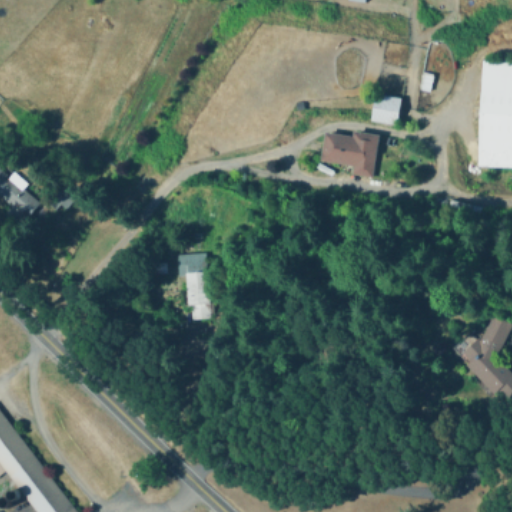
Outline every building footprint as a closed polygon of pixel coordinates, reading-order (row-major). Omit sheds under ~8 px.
[(511,56),(511,163),(478,162),(484,55),(511,56)] [(403,99),(397,124),(371,118),(377,93),(403,99)] [(329,130),(357,137),(358,130),(383,136),(373,175),(351,170),(352,166),(322,158),(329,130)] [(0,165),(13,177),(16,174),(32,189),(29,192),(39,201),(24,218),(12,207),(13,204),(0,192),(0,165)] [(209,253),(214,316),(198,317),(197,304),(190,305),(187,275),(182,275),(180,256),(209,253)] [(511,368),(511,396),(504,388),(499,393),(471,364),(477,360),(471,351),(483,342),(500,316),(511,321),(511,331),(500,356),(511,368)] [(0,410),(76,511),(36,511),(4,469),(0,472),(0,410)]
